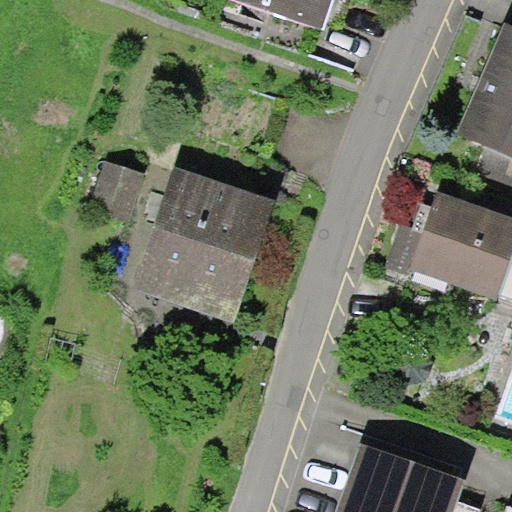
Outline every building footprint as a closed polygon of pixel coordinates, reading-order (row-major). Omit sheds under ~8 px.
[(355,0),(256,0),(349,24),(355,0)] [(456,132),(511,156),(511,24),(504,22),(456,132)] [(296,207),(187,180),(157,299),(266,326),(296,207)] [(429,277),(511,301),(511,219),(451,201),(429,277)] [(335,511),(453,511),(465,480),(360,443),(335,511)]
